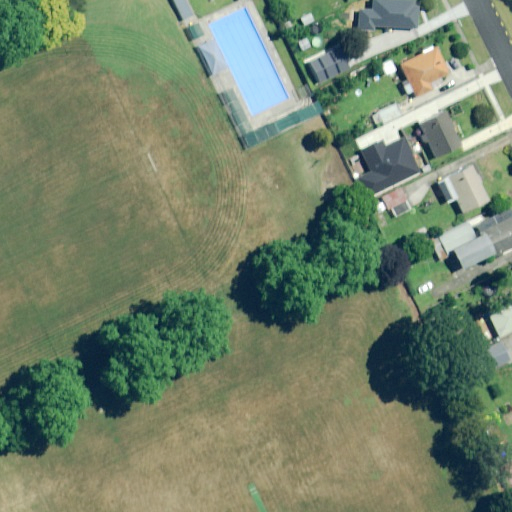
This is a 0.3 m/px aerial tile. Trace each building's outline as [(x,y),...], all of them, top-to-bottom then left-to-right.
[(414,10),(414,2),(377,0),(369,0),(368,27),(415,29),(416,10),(414,10)] [(300,18),(304,26),(315,22),(311,13),(300,18)] [(397,46),(391,33),(361,48),(367,61),(397,46)] [(213,39),(196,46),(210,78),(227,71),(213,39)] [(405,96),(412,93),(414,99),(436,88),(450,81),(434,48),(398,66),(405,80),(399,83),(405,96)] [(395,70),(389,60),(379,66),(384,76),(395,70)] [(401,115),(390,94),(358,111),(366,127),(380,120),(382,125),(401,115)] [(416,125),(419,132),(407,138),(414,152),(426,146),(434,159),(459,146),(441,112),(416,125)] [(386,142),(381,131),(361,140),(367,151),(386,142)] [(487,200),(468,166),(434,184),(445,204),(454,200),(461,214),(487,200)] [(372,202),(378,215),(389,210),(393,218),(408,211),(398,190),(372,202)] [(511,247),(511,213),(510,209),(485,222),(479,225),(476,219),(467,223),(430,242),(439,261),(451,255),(458,270),(491,254),(493,257),(511,247)] [(511,290),(481,306),(497,338),(511,330),(511,290)] [(499,343),(476,355),(470,358),(473,363),(478,360),(485,373),(508,361),(499,343)] [(511,483),(511,460),(497,468),(506,487),(511,483)]
